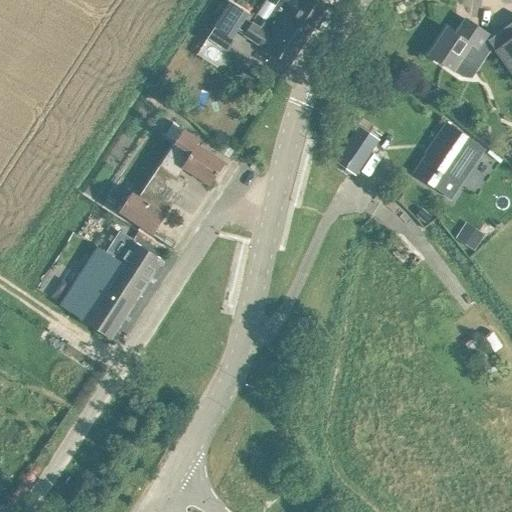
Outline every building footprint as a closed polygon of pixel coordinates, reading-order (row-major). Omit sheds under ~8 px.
[(251,24),(243,36),(272,55),(289,66),(327,7),(317,0),(316,0),(289,0),(287,3),(282,0),(275,0),(257,28),(251,24)] [(232,39),(248,15),(229,3),(214,28),(232,39)] [(511,22),(489,39),(488,37),(489,35),(479,28),(466,20),(456,35),(447,29),(429,55),(462,77),(471,78),(475,73),(471,65),(461,59),(470,46),(478,51),(482,44),(490,54),(494,51),(511,74),(511,22)] [(457,110),(462,103),(451,95),(446,102),(457,110)] [(132,193),(119,213),(136,224),(152,235),(187,183),(178,177),(183,168),(210,186),(224,164),(207,153),(196,145),(198,141),(182,130),(172,123),(165,134),(175,141),(138,197),(132,193)] [(474,166),(484,151),(447,125),(429,149),(432,151),(415,175),(447,196),(451,200),(461,185),(451,177),(463,158),(474,166)] [(378,142),(358,128),(335,161),(355,175),(378,142)] [(229,157),(233,150),(224,144),(219,151),(229,157)] [(98,223),(104,213),(94,206),(91,212),(88,217),(98,223)] [(99,248),(61,307),(93,328),(110,339),(161,260),(145,249),(133,242),(120,262),(110,255),(99,248)] [(494,365),(479,345),(480,344),(475,337),(465,344),(470,352),(471,351),(487,371),(494,365)]
